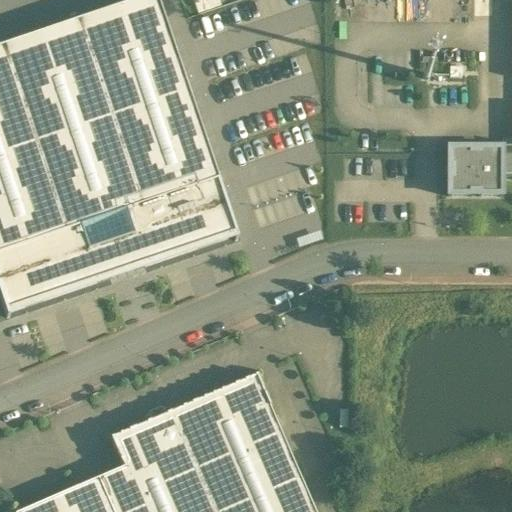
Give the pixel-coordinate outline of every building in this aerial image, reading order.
[(0,76),(163,21),(156,0),(149,0),(0,50),(0,76)] [(165,27),(163,21),(0,76),(0,256),(218,183),(165,27)] [(502,151),(478,150),(478,154),(472,154),(472,150),(448,150),(448,156),(448,169),(451,169),(451,179),(448,179),(448,198),(472,198),(472,195),(478,195),(478,198),(502,198),(502,180),(511,179),(511,150),(502,151)] [(218,183),(0,256),(0,298),(5,314),(7,319),(238,241),(218,183)] [(124,470),(27,511),(313,511),(269,410),(271,409),(265,396),(264,396),(262,391),(263,390),(257,377),(254,379),(254,380),(249,382),(248,381),(244,383),(244,384),(238,386),(234,387),(234,388),(223,393),(223,392),(220,393),(220,394),(215,397),(214,396),(211,397),(212,398),(206,400),(206,399),(202,401),(203,402),(197,404),(197,403),(191,406),(191,407),(186,409),(185,408),(182,410),(182,411),(172,415),(171,414),(166,417),(166,418),(151,424),(151,423),(146,425),(146,426),(136,431),(136,430),(128,433),(128,434),(123,436),(122,435),(119,437),(119,438),(114,440),(114,439),(110,441),(116,454),(117,454),(120,461),(120,462),(121,466),(122,466),(124,470)]
